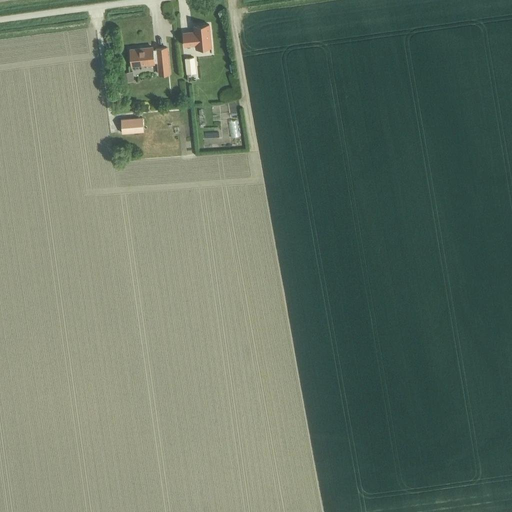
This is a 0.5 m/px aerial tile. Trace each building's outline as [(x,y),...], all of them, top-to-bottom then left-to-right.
[(182,32),(184,46),(195,45),(196,49),(212,47),(210,23),(194,25),(194,30),(182,32)] [(154,64),(154,63),(158,62),(159,75),(169,74),(166,48),(156,49),(156,50),(152,50),(152,47),(130,50),(132,66),(154,64)] [(195,57),(185,58),(187,73),(196,72),(195,57)] [(121,72),(121,73),(122,81),(125,81),(134,80),(134,70),(121,72)] [(228,102),(215,103),(216,114),(229,113),(228,102)] [(125,113),(117,114),(118,130),(140,128),(139,112),(125,113)] [(241,131),(240,114),(232,115),(232,132),(241,131)]
